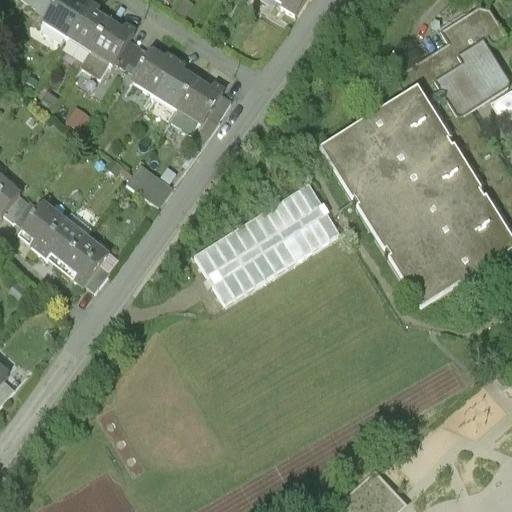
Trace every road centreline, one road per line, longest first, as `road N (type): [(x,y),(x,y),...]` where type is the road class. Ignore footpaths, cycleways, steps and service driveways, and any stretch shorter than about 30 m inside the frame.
road 1 (residential): [(97,320),(263,89)]
road 2 (residential): [(0,460),(97,320)]
road 3 (residential): [(130,0),(263,89)]
road 4 (residential): [(0,243),(97,320)]
